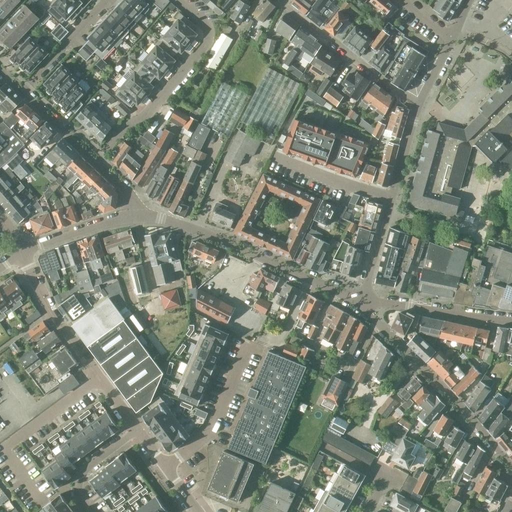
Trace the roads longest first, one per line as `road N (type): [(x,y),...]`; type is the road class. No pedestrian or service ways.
road 1 (residential): [(361,302),(266,256),(133,215)]
road 2 (residential): [(361,302),(511,472)]
road 3 (residential): [(177,0),(207,25),(208,39),(98,160)]
road 4 (residential): [(136,430),(51,311),(22,250)]
road 5 (residential): [(417,106),(281,0)]
road 6 (residential): [(165,467),(213,430),(249,345)]
road 7 (residential): [(511,318),(361,302)]
road 8 (residential): [(392,200),(275,157)]
road 9 (residential): [(22,87),(107,0)]
